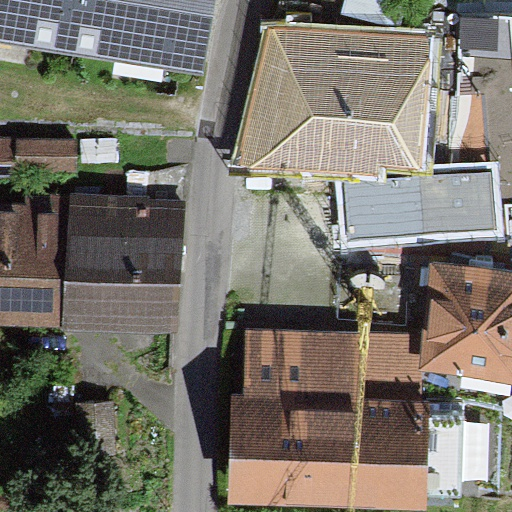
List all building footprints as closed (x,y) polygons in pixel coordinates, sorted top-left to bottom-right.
[(196,0),(0,0),(0,16),(190,46),(196,0)] [(254,26),(251,153),(349,156),(348,169),(415,171),(419,31),(254,26)] [(511,49),(471,52),(473,93),(511,91),(511,49)] [(0,330),(72,332),(74,200),(0,199),(0,330)] [(72,332),(181,333),(182,202),(74,200),(72,332)] [(511,250),(428,250),(427,350),(511,350),(511,250)] [(235,478),(408,477),(407,347),(234,349),(235,478)] [(432,411),(435,486),(468,485),(466,410),(432,411)]
